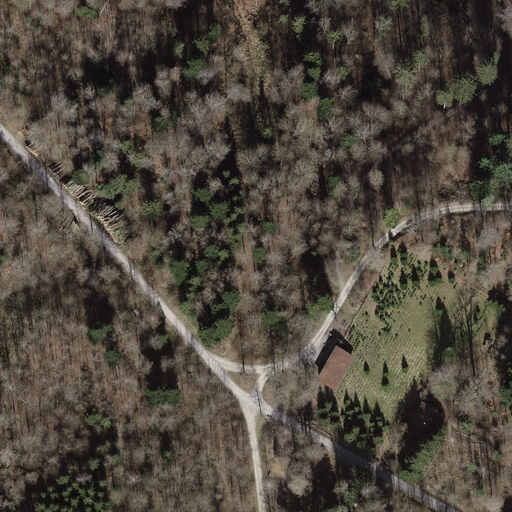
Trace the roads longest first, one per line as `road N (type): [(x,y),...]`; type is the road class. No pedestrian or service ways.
road 1 (track): [(212,364),(265,371),(305,354),(372,251),(402,223),(435,211),(511,205)]
road 2 (track): [(0,130),(212,364)]
road 3 (track): [(212,364),(252,402),(451,511)]
road 4 (track): [(265,371),(251,422),(262,511)]
